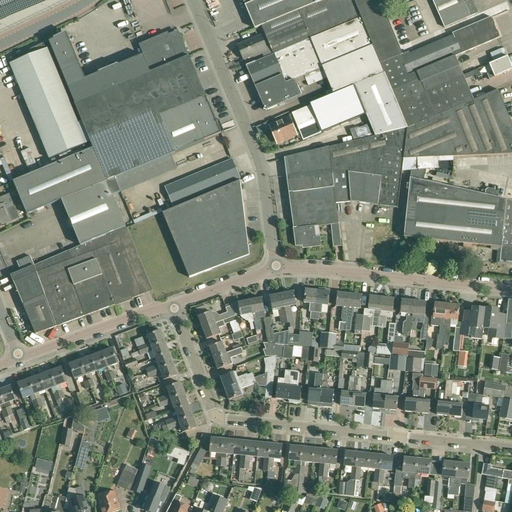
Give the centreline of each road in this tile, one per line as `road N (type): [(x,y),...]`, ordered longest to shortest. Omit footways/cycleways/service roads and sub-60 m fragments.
road 1 (residential): [(511,449),(215,418),(174,304)]
road 2 (unclassified): [(275,270),(261,163),(192,0)]
road 3 (residential): [(275,270),(511,289)]
road 4 (residential): [(19,358),(174,304)]
